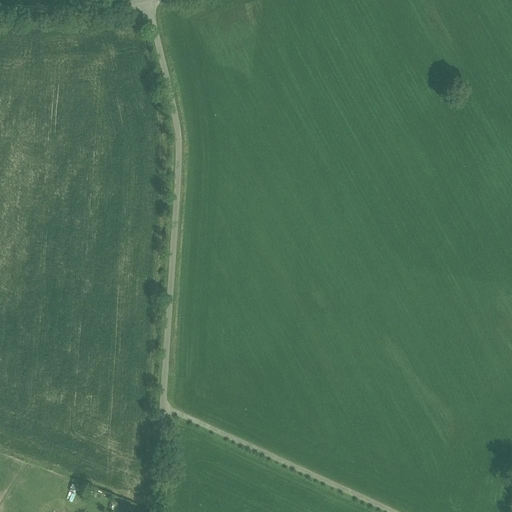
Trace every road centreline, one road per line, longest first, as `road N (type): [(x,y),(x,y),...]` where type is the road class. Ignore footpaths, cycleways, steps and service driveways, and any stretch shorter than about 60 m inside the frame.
road 1 (unclassified): [(163,406),(178,140),(149,0)]
road 2 (unclassified): [(385,511),(163,406)]
road 3 (unclassified): [(0,9),(141,0)]
